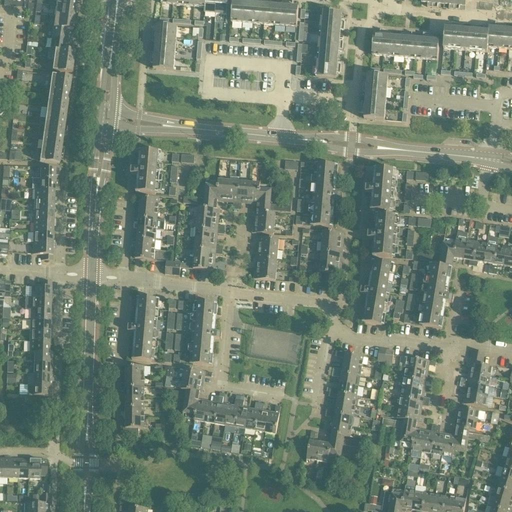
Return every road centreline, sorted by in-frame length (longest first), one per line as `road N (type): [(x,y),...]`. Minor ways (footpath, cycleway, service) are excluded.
road 1 (residential): [(292,400),(218,388),(229,292)]
road 2 (tertiary): [(87,430),(92,276)]
road 3 (tertiary): [(312,141),(168,128)]
road 4 (residential): [(338,332),(325,302),(229,292)]
